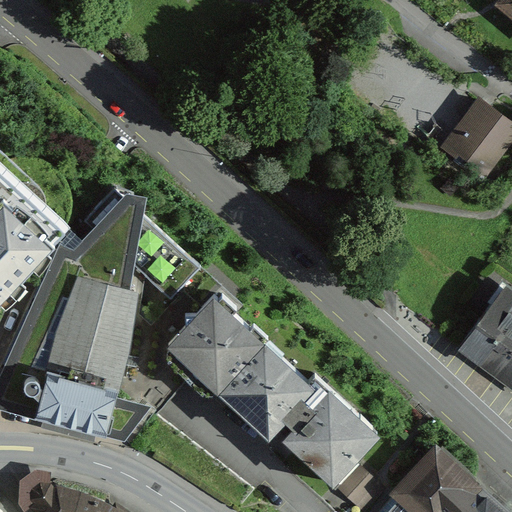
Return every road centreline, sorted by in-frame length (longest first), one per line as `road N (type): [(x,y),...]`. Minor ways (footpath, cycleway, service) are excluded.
road 1 (primary): [(511,459),(0,5)]
road 2 (residential): [(0,447),(100,463),(186,511)]
road 3 (residential): [(396,0),(511,89)]
